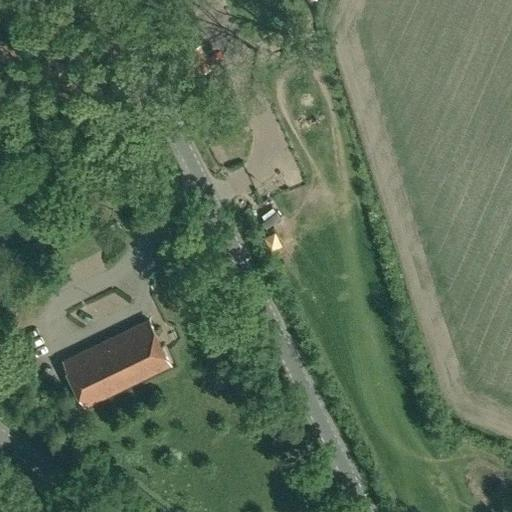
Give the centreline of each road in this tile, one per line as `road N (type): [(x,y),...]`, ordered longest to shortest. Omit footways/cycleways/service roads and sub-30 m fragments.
road 1 (tertiary): [(364,511),(109,0)]
road 2 (tertiary): [(98,511),(0,435)]
